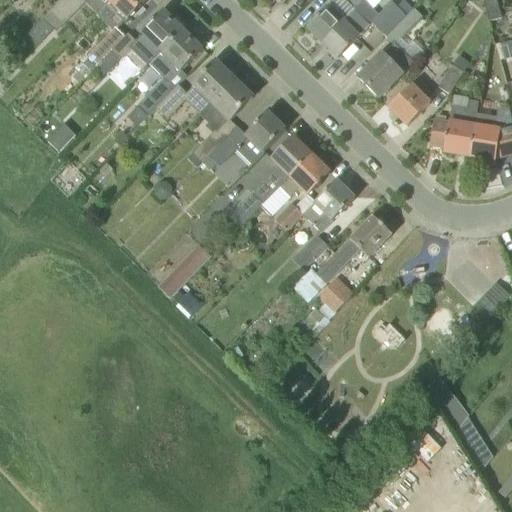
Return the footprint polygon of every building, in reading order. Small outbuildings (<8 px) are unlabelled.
[(96,17),(101,13),(110,3),(111,3),(114,0),(82,0),(83,0),(82,0),(62,0),(43,19),(58,34),(85,6),(96,17)] [(125,23),(147,0),(114,0),(111,3),(120,12),(117,15),(125,23)] [(337,0),(309,28),(324,43),(364,2),(365,0),(337,0)] [(488,22),(502,18),(497,0),(487,0),(483,1),(488,22)] [(380,17),(365,2),(364,2),(324,43),(338,58),(380,17)] [(378,30),(386,38),(409,16),(401,8),(393,16),(392,15),(378,30)] [(385,53),(359,79),(380,99),(414,64),(396,46),(423,18),(415,9),(409,16),(386,38),(394,46),(386,54),(385,53)] [(136,46),(152,62),(184,30),(181,27),(182,26),(175,19),(174,20),(165,11),(142,34),(144,35),(137,43),(129,35),(126,37),(110,55),(119,64),(136,46)] [(99,67),(110,55),(126,37),(117,28),(89,56),(99,67)] [(204,50),(194,40),(195,39),(189,32),(188,34),(184,30),(152,62),(153,62),(148,68),(163,83),(147,99),(157,109),(176,90),(170,85),(204,50)] [(457,57),(439,88),(450,95),(469,64),(457,57)] [(186,99),(202,115),(235,82),(216,63),(191,87),(193,89),(187,94),(179,87),(176,90),(157,109),(158,109),(155,112),(167,123),(175,115),(173,113),(186,99)] [(193,156),(203,165),(238,130),(231,123),(253,99),(235,82),(202,115),(199,118),(208,127),(206,130),(212,136),(193,156)] [(431,104),(414,86),(390,110),(408,127),(431,104)] [(445,154),(470,158),(475,128),(480,103),(468,101),(467,109),(453,107),(450,124),(435,121),(431,147),(446,149),(445,154)] [(246,138),(238,130),(203,165),(209,171),(221,159),(225,163),(236,152),(252,166),(265,154),(287,131),(269,114),(246,138)] [(61,154),(78,139),(67,127),(50,143),(61,154)] [(511,129),(501,132),(475,128),(470,158),(496,162),(496,158),(511,154),(511,129)] [(312,157),(294,139),(273,161),(281,169),(254,197),(264,207),(281,189),(312,157)] [(309,197),(330,175),(312,157),(281,189),(292,199),(301,189),(309,197)] [(253,167),(221,198),(229,207),(262,176),(253,167)] [(322,235),(355,200),(337,183),(304,217),(322,235)] [(287,233),(303,216),(291,205),(276,222),(287,233)] [(370,259),(392,236),(374,218),(361,231),(359,229),(351,237),(353,239),(318,276),(312,271),(295,290),(309,303),(360,250),(370,259)] [(298,260),(307,269),(315,262),(316,263),(329,248),(317,237),(304,250),(305,251),(298,260)] [(159,289),(160,291),(171,301),(214,256),(201,244),(159,289)] [(308,347),(310,344),(330,323),(327,320),(335,311),(337,313),(352,296),(336,281),(320,297),(325,302),(317,311),(315,309),(298,328),(306,336),(302,341),(308,347)] [(486,307),(481,301),(474,308),(487,321),(511,296),(497,285),(502,291),(486,307)] [(457,434),(466,449),(476,442),(465,424),(457,434)] [(508,497),(511,492),(511,478),(501,491),(508,497)]
